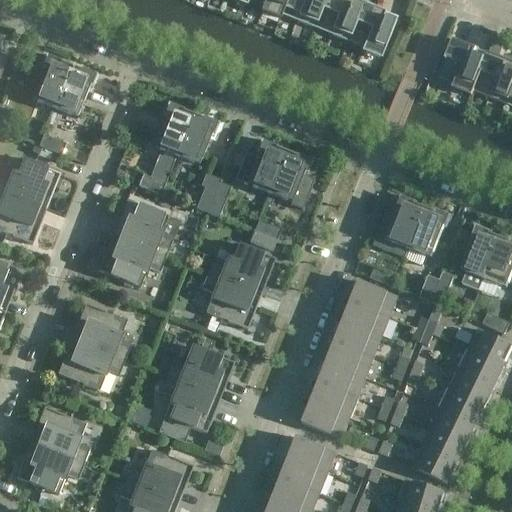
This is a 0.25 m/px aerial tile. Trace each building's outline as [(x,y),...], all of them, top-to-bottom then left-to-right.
[(225,0),(225,2),(244,10),(247,3),(248,0),(225,0)] [(248,0),(247,3),(261,9),(258,15),(278,23),(281,16),(287,0),(248,0)] [(314,30),(326,0),(287,0),(281,16),(314,30)] [(348,43),(363,5),(351,0),(326,0),(314,30),(348,43)] [(385,14),(363,5),(348,43),(363,49),(360,55),(380,63),(395,24),(383,19),(385,14)] [(472,92),(485,59),(475,55),(477,50),(453,40),(438,79),(456,86),(453,92),(470,98),(472,92)] [(511,63),(487,54),(485,59),(472,92),(506,106),(511,89),(511,63)] [(31,101),(54,110),(70,68),(62,65),(63,62),(46,55),(40,69),(43,70),(31,101)] [(70,68),(54,110),(77,119),(89,88),(92,89),(97,76),(80,69),(79,72),(70,68)] [(153,149),(176,158),(192,117),(184,113),(185,110),(168,103),(162,117),(165,118),(153,149)] [(1,107),(0,110),(0,132),(4,134),(12,112),(1,107)] [(192,117),(176,158),(199,167),(211,137),(214,138),(219,124),(202,117),(201,120),(192,117)] [(66,146),(43,137),(39,148),(61,157),(66,146)] [(269,195),(285,154),(277,150),(278,147),(261,140),(255,154),(258,155),(257,159),(246,154),(235,182),(269,195)] [(285,154),(269,195),(292,204),(304,173),(307,174),(312,161),(295,154),(294,157),(285,154)] [(0,174),(0,192),(46,211),(60,176),(18,159),(11,179),(0,174)] [(141,176),(136,188),(159,196),(163,184),(141,176)] [(207,215),(216,193),(220,182),(205,176),(200,188),(204,189),(196,211),(207,215)] [(46,211),(0,192),(0,233),(32,246),(46,211)] [(216,193),(207,215),(218,220),(227,197),(216,193)] [(401,196),(395,210),(393,208),(381,244),(407,254),(426,209),(417,206),(418,203),(401,196)] [(112,237),(166,258),(172,243),(160,238),(168,218),(126,202),(112,237)] [(426,209),(409,251),(432,260),(444,229),(447,230),(452,217),(435,210),(434,213),(426,209)] [(254,233),(276,242),(280,231),(258,222),(254,233)] [(479,292),(484,280),(500,239),(492,235),(493,233),(476,226),(470,239),(473,241),(461,271),(466,273),(461,285),(479,292)] [(276,242),(254,233),(250,242),(273,251),(276,242)] [(160,274),(166,258),(112,237),(98,272),(140,289),(148,269),(160,274)] [(500,239),(484,280),(507,290),(511,276),(511,240),(510,240),(509,243),(500,239)] [(214,259),(208,275),(261,296),(275,261),(233,245),(226,264),(214,259)] [(0,312),(5,315),(19,279),(5,274),(8,267),(0,264),(0,312)] [(371,280),(393,289),(398,277),(375,269),(371,280)] [(440,281),(431,304),(442,308),(451,286),(454,277),(443,273),(440,281)] [(261,296),(208,275),(201,291),(213,295),(205,315),(247,332),(261,296)] [(419,299),(431,304),(440,281),(428,277),(419,299)] [(360,283),(351,303),(390,319),(398,298),(360,283)] [(390,319),(351,303),(343,324),(382,339),(390,319)] [(71,341),(125,362),(131,346),(119,342),(127,322),(85,306),(71,341)] [(483,325),(505,336),(510,325),(488,314),(483,325)] [(424,331),(428,321),(419,317),(415,328),(424,331)] [(424,331),(433,335),(437,324),(428,321),(424,331)] [(335,344),(374,359),(382,339),(343,324),(335,344)] [(411,339),(420,342),(424,331),(415,328),(411,339)] [(428,345),(433,335),(424,331),(420,342),(428,345)] [(469,351),(504,368),(511,351),(511,346),(479,331),(469,351)] [(118,378),(125,362),(71,341),(57,376),(99,393),(107,373),(118,378)] [(366,379),(374,359),(335,344),(327,364),(366,379)] [(173,363),(166,379),(220,400),(234,365),(192,348),(185,368),(173,363)] [(469,351),(460,370),(495,387),(504,368),(469,351)] [(406,372),(410,361),(402,358),(398,369),(406,372)] [(412,374),(420,377),(424,366),(416,363),(412,374)] [(319,384),(358,399),(366,379),(327,364),(319,384)] [(406,372),(398,369),(393,380),(402,383),(406,372)] [(495,387),(460,370),(450,390),(485,407),(495,387)] [(416,388),(420,377),(412,374),(407,385),(416,388)] [(220,400),(166,379),(160,394),(172,399),(158,435),(184,445),(191,429),(206,435),(220,400)] [(350,420),(358,399),(319,384),(311,404),(350,420)] [(485,407),(450,390),(441,409),(476,426),(485,407)] [(382,409),(390,412),(395,401),(386,398),(382,409)] [(396,414),(404,417),(408,406),(400,403),(396,414)] [(117,404),(112,416),(124,420),(129,409),(117,404)] [(350,420),(311,404),(304,424),(303,423),(302,425),(342,440),(350,420)] [(132,405),(125,421),(126,422),(131,424),(138,407),(132,405)] [(30,444),(84,466),(90,450),(78,445),(86,426),(44,409),(30,444)] [(386,423),(390,412),(382,409),(378,420),(386,423)] [(476,426),(441,409),(431,429),(466,446),(476,426)] [(400,428),(404,417),(396,414),(392,425),(400,428)] [(466,446),(431,429),(422,448),(457,466),(466,446)] [(289,459),(328,475),(336,454),(297,438),(296,440),(297,440),(289,459)] [(366,449),(374,453),(379,441),(370,438),(366,449)] [(380,455),(388,458),(392,447),(384,443),(380,455)] [(77,481),(84,466),(30,444),(16,480),(58,496),(66,477),(77,481)] [(447,486),(457,466),(422,448),(412,468),(447,486)] [(132,467),(126,482),(179,503),(193,468),(151,452),(144,471),(132,467)] [(320,495),(328,475),(289,459),(281,480),(320,495)] [(368,468),(360,464),(355,476),(364,479),(368,468)] [(382,473),(374,470),(369,481),(377,484),(382,473)] [(281,480),(273,500),(304,511),(313,511),(320,495),(281,480)] [(119,498),(131,503),(127,511),(175,511),(179,503),(126,482),(119,498)] [(400,503),(428,511),(437,511),(444,493),(406,482),(400,503)] [(349,494),(344,505),(353,508),(357,497),(349,494)] [(358,510),(362,511),(367,511),(371,503),(362,499),(358,510)] [(304,511),(273,500),(268,511),(304,511)] [(428,511),(400,503),(397,511),(428,511)]
